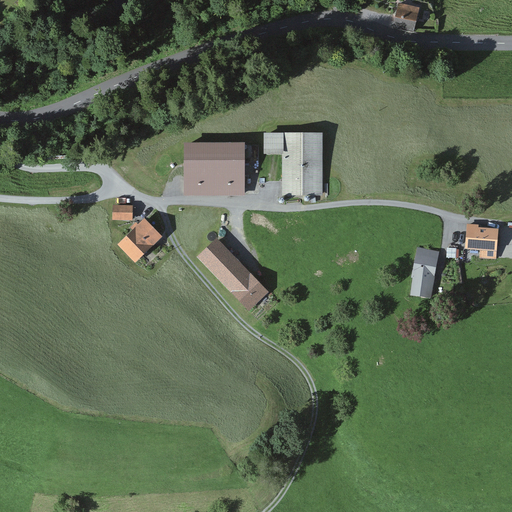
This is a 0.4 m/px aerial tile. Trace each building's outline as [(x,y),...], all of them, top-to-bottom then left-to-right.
[(393,31),(413,34),(417,11),(397,7),(393,31)] [(320,133),(259,133),(259,156),(281,156),(281,197),(321,196),(320,133)] [(240,196),(240,143),(179,144),(179,197),(240,196)] [(131,221),(132,206),(112,206),(112,221),(131,221)] [(161,237),(142,218),(114,246),(133,265),(161,237)] [(497,227),(465,225),(463,257),(495,259),(497,227)] [(267,293),(214,239),(192,259),(245,313),(267,293)] [(437,251),(415,248),(409,295),(431,298),(437,251)]
